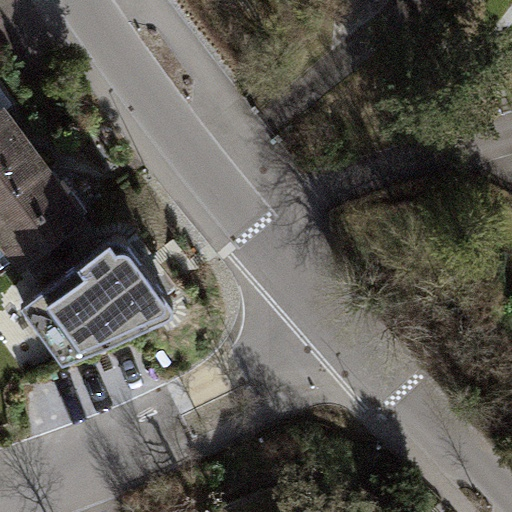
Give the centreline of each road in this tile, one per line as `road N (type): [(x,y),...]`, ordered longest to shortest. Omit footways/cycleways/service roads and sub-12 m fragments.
road 1 (residential): [(84,0),(251,233),(325,316)]
road 2 (residential): [(0,495),(77,470),(268,379),(325,316)]
road 3 (residential): [(325,316),(506,511)]
